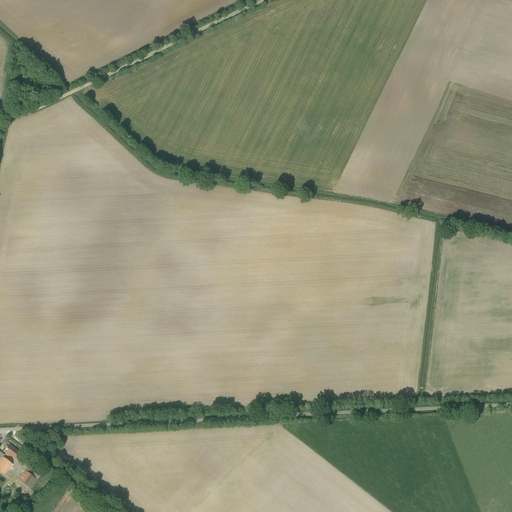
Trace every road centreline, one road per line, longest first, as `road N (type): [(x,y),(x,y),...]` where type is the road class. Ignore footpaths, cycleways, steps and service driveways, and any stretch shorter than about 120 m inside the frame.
road 1 (unclassified): [(511,401),(0,427)]
road 2 (track): [(260,0),(59,96),(0,112)]
